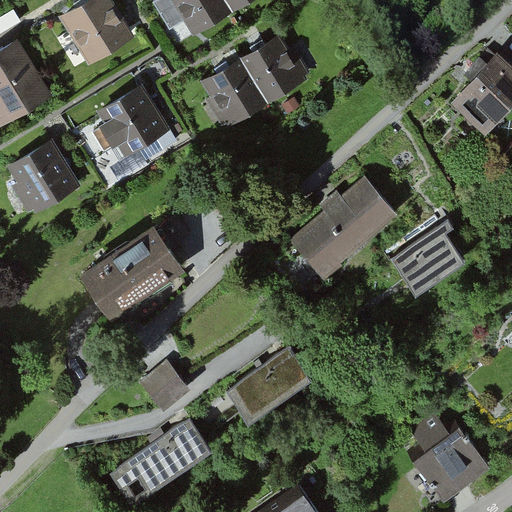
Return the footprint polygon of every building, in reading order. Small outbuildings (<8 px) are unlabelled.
[(100,0),(98,0),(57,27),(88,75),(131,48),(100,0)] [(214,0),(178,0),(165,8),(192,52),(232,28),(214,0)] [(269,0),(214,0),(232,28),(272,3),(269,0)] [(275,30),(237,56),(268,102),(306,76),(275,30)] [(511,62),(497,49),(452,101),(486,129),(511,97),(511,62)] [(14,51),(0,59),(0,133),(47,105),(14,51)] [(237,56),(201,79),(232,125),(268,102),(237,56)] [(138,82),(98,109),(136,166),(176,139),(138,82)] [(48,136),(4,164),(34,211),(78,184),(48,136)] [(365,174),(291,239),(322,274),(396,209),(365,174)] [(392,256),(413,286),(461,253),(434,215),(402,238),(407,246),(392,256)] [(156,220),(82,269),(111,318),(187,266),(156,220)] [(228,386),(249,416),(310,372),(289,343),(228,386)] [(190,414),(110,470),(131,499),(211,443),(190,414)] [(460,422),(413,458),(443,498),(490,462),(460,422)] [(319,511),(303,488),(267,511),(319,511)]
